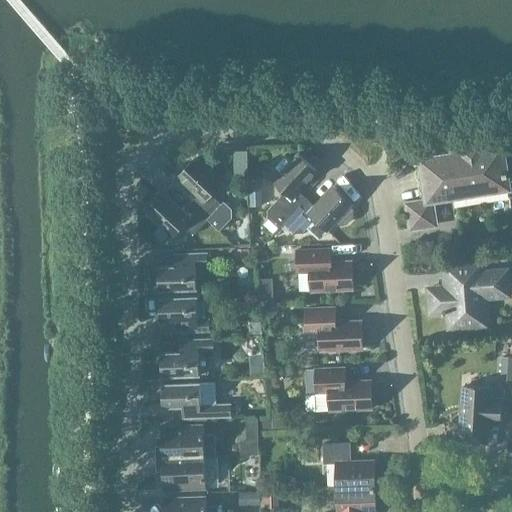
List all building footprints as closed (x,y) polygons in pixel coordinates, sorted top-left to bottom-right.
[(428,158),(424,160),(422,163),(421,166),(427,200),(407,203),(411,228),(436,224),(432,200),(509,189),(507,176),(508,176),(508,170),(506,160),(504,160),(502,147),(487,149),(485,139),(455,143),(457,154),(428,158)] [(268,209),(268,218),(269,219),(279,228),(284,223),(291,216),(307,198),(298,190),(317,170),(299,153),(291,162),(285,156),(275,166),(282,172),(274,181),(285,191),(275,201),(268,209)] [(195,157),(178,175),(199,194),(191,202),(208,219),(220,230),(232,218),(232,208),(225,201),(222,204),(211,194),(222,183),(195,157)] [(291,216),(284,223),(294,233),(303,232),(305,229),(315,219),(327,229),(334,222),(338,226),(347,224),(353,218),(353,209),(349,205),(352,202),(334,186),(316,206),(307,198),(291,216)] [(162,192),(146,209),(173,235),(183,224),(194,234),(208,219),(191,202),(182,211),(162,192)] [(290,229),(284,223),(279,228),(274,234),(280,240),(290,229)] [(327,261),(326,248),(297,249),(298,272),(310,272),(311,290),(353,288),(352,260),(327,261)] [(197,287),(197,265),(208,264),(207,252),(179,253),(180,265),(159,266),(160,289),(197,287)] [(449,329),(483,326),(481,298),(510,295),(508,269),(484,271),(483,261),(443,264),(445,286),(428,288),(430,314),(447,312),(449,329)] [(199,318),(198,295),(160,297),(161,320),(182,319),(182,331),(210,330),(210,318),(199,318)] [(321,350),(363,348),(362,320),(336,321),(336,307),(306,308),(307,332),(320,331),(321,350)] [(186,339),(186,351),(162,352),(162,375),(199,374),(199,376),(207,376),(214,350),(214,338),(186,339)] [(345,367),(316,368),(317,392),(329,391),(330,410),(372,408),(371,380),(346,381),(345,367)] [(163,406),(188,405),(188,417),(230,416),(230,404),(216,404),(216,381),(163,383),(163,406)] [(487,429),(488,420),(501,421),(503,384),(489,383),(489,387),(463,386),(461,427),(487,429)] [(204,434),(204,424),(161,425),(162,445),(156,445),(157,457),(205,456),(216,455),(215,433),(204,434)] [(350,442),(324,443),(324,462),(336,462),(337,487),(376,486),(376,483),(375,483),(375,460),(351,461),(350,442)] [(206,488),(205,456),(157,457),(157,470),(163,469),(164,489),(206,488)] [(338,511),(363,511),(364,511),(376,511),(376,488),(376,486),(337,487),(338,511)] [(274,507),(274,490),(265,489),(264,506),(274,507)] [(207,506),(206,496),(164,497),(164,511),(218,511),(218,506),(207,506)]
